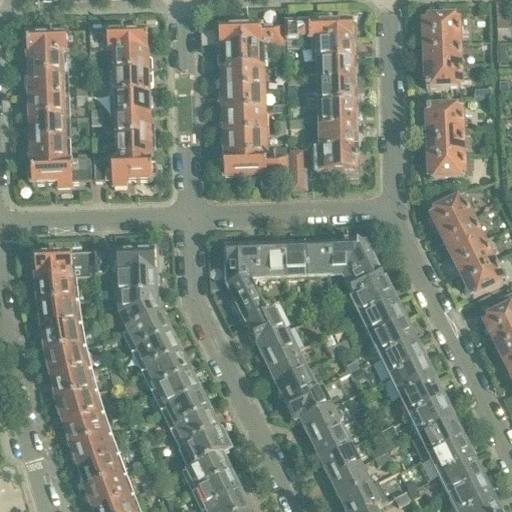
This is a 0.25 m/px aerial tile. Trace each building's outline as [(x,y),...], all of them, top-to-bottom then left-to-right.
[(509,19),(496,20),(497,33),(509,33),(509,19)] [(299,46),(316,45),(316,44),(353,43),(353,41),(356,41),(355,30),(353,30),(353,26),(351,26),(351,28),(337,28),(337,24),(321,25),(321,29),(298,29),(298,25),(286,26),(287,46),(299,46)] [(424,39),(424,48),(459,47),(459,46),(460,46),(460,40),(459,40),(458,24),(425,25),(425,39),(424,39)] [(220,51),(222,52),(262,51),(267,51),(275,50),(283,50),(282,30),(271,30),(271,35),(262,35),(261,27),(245,27),(246,31),(219,32),(219,34),(215,34),(216,49),(220,49),(220,51)] [(107,36),(89,37),(89,57),(96,57),(101,57),(148,55),(148,51),(152,51),(151,39),(148,39),(147,35),(122,35),(122,31),(107,32),(107,36)] [(28,60),(68,59),(68,57),(74,57),(75,58),(85,58),(85,37),(67,37),(67,33),(52,34),(52,38),(27,39),(27,43),(23,43),(23,55),(27,55),(27,60),(28,60)] [(316,44),(316,45),(317,67),(354,66),(354,64),(356,63),(358,61),(358,53),(356,52),(353,52),(353,43),(316,44)] [(426,58),(426,72),(460,71),(459,55),(460,55),(460,50),(459,50),(459,47),(424,48),(425,58),(426,58)] [(267,51),(262,51),(222,52),(222,60),(218,62),(219,70),(223,72),(223,74),(262,72),(267,72),(267,51)] [(148,55),(101,57),(101,58),(108,58),(108,65),(112,65),(113,78),(153,77),(153,65),(151,64),(148,64),(148,56),(148,55)] [(24,69),(24,81),(64,80),(64,67),(68,67),(68,59),(28,60),(28,67),(25,67),(24,69)] [(204,64),(204,73),(213,72),(213,64),(204,64)] [(317,67),(317,88),(355,88),(355,77),(357,76),(357,68),(354,67),(354,66),(317,67)] [(283,71),(275,71),(275,79),(283,79),(283,71)] [(460,71),(426,72),(427,93),(461,92),(460,71)] [(219,84),(220,97),(263,95),(262,72),(223,74),(223,82),(221,82),(219,84)] [(109,78),(109,100),(149,99),(149,90),(152,90),(153,88),(153,77),(113,78),(109,78)] [(29,94),(29,103),(69,102),(69,93),(65,93),(64,80),(24,81),(25,92),(26,94),(29,94)] [(287,81),(287,89),(300,89),(302,89),(301,80),(287,81)] [(499,86),(500,96),(508,96),(508,85),(499,86)] [(317,88),(318,110),(356,109),(355,107),(358,106),(358,97),(355,96),(355,88),(317,88)] [(296,89),(287,89),(288,101),(296,101),(296,97),(296,89)] [(87,92),(77,93),(77,101),(88,101),(87,92)] [(492,94),(474,94),(475,102),(492,101),(492,94)] [(224,119),(264,118),(263,95),(220,97),(220,107),(222,109),(224,109),(224,119)] [(110,113),(110,122),(150,121),(150,112),(152,109),(152,103),(149,100),(149,99),(109,100),(109,101),(113,100),(114,113),(110,113)] [(88,101),(77,101),(77,109),(88,108),(88,101)] [(30,123),(30,125),(70,124),(70,122),(66,122),(66,110),(70,110),(69,102),(29,103),(30,111),(27,113),(27,121),(30,123)] [(318,110),(318,131),(356,130),(356,121),(359,119),(359,111),(356,111),(356,109),(318,110)] [(428,115),(428,136),(462,135),(462,133),(463,133),(463,127),(462,127),(461,114),(428,115)] [(225,131),(225,141),(265,139),(264,118),(224,119),(220,121),(221,129),(225,131)] [(114,130),(115,143),(155,142),(155,130),(153,128),(150,129),(150,121),(110,122),(110,130),(114,130)] [(28,133),(26,135),(26,147),(67,145),(70,145),(70,124),(30,125),(30,132),(28,133)] [(289,125),(289,133),(301,133),(301,124),(289,125)] [(275,125),(276,138),(286,138),(285,125),(275,125)] [(318,131),(318,154),(357,153),(357,151),(360,149),(360,141),(357,140),(356,130),(318,131)] [(301,133),(289,133),(289,142),(301,141),(301,133)] [(428,150),(428,160),(463,159),(462,135),(428,136),(429,150),(428,150)] [(224,162),(224,164),(266,162),(266,160),(265,139),(225,141),(221,144),(222,152),(226,154),(226,162),(224,162)] [(111,157),(112,165),(152,163),(151,155),(154,155),(156,153),(155,142),(115,143),(115,157),(111,157)] [(67,145),(26,147),(27,158),(29,159),(31,159),(32,168),(71,167),(70,158),(67,158),(67,145)] [(357,153),(318,154),(318,155),(313,155),(313,166),(316,165),(317,178),(346,177),(346,181),(358,181),(357,153)] [(303,177),(302,155),(290,156),(292,197),(307,197),(306,177),(303,177)] [(266,162),(224,164),(220,164),(221,180),(225,180),(225,181),(249,181),(249,186),(267,185),(267,176),(276,176),(277,184),(288,184),(286,159),(274,160),(266,160),(266,162)] [(463,159),(428,160),(429,169),(430,169),(430,183),(464,182),(463,159)] [(112,165),(105,165),(94,166),(95,186),(106,186),(105,174),(112,174),(113,189),(127,189),(127,185),(153,184),(153,180),(157,180),(156,168),(152,168),(152,163),(112,165)] [(71,167),(32,168),(31,168),(31,172),(27,172),(28,184),(32,184),(32,188),(58,188),(58,192),(72,191),(72,187),(91,186),(91,165),(90,166),(78,166),(71,167)] [(158,192),(158,196),(161,198),(164,198),(167,195),(167,192),(164,190),(160,190),(158,192)] [(425,202),(438,199),(436,190),(423,192),(425,202)] [(437,232),(441,240),(472,224),(468,217),(462,204),(432,219),(438,232),(437,232)] [(446,248),(452,260),(482,245),(476,233),(477,232),(474,227),(473,227),(472,224),(441,240),(445,249),(446,248)] [(168,240),(158,241),(158,252),(169,251),(168,240)] [(457,273),(461,281),(492,265),(491,263),(492,263),(490,258),(489,258),(482,245),(452,260),(458,272),(457,273)] [(343,281),(344,283),(376,267),(372,260),(374,259),(370,249),(367,251),(366,248),(344,249),(344,246),(330,247),(331,282),(343,281)] [(309,283),(331,282),(330,247),(315,247),(315,250),(308,251),(309,283)] [(259,285),(286,284),(285,248),(269,249),(269,252),(258,252),(259,285)] [(286,284),(309,283),(308,251),(298,251),(298,248),(285,248),(286,284)] [(250,285),(259,285),(258,252),(246,253),(245,250),(233,250),(234,253),(227,254),(228,272),(224,272),(225,283),(228,283),(228,286),(245,286),(250,291),(253,291),(250,285)] [(95,281),(113,280),(116,280),(156,278),(156,277),(159,277),(158,262),(155,262),(155,260),(151,256),(133,257),(133,253),(119,254),(119,257),(94,258),(95,281)] [(96,283),(95,281),(94,258),(68,259),(67,257),(55,257),(55,260),(35,261),(35,263),(33,266),(33,273),(36,276),(37,287),(73,284),(83,283),(83,284),(96,283)] [(492,265),(461,281),(466,290),(467,289),(473,302),(503,287),(492,265)] [(344,283),(353,302),(384,287),(384,285),(386,284),(381,273),(379,274),(376,267),(344,283)] [(117,282),(118,303),(157,301),(156,290),(159,288),(159,281),(156,280),(156,278),(116,280),(113,280),(113,282),(117,282)] [(75,297),(73,284),(37,287),(38,296),(35,299),(36,306),(39,310),(76,306),(75,297)] [(267,319),(253,291),(250,291),(245,286),(228,286),(228,291),(234,303),(231,304),(243,327),(245,326),(246,329),(267,319)] [(351,303),(361,324),(395,307),(391,298),(391,291),(384,287),(353,302),(351,303)] [(108,294),(96,295),(97,302),(109,302),(108,294)] [(490,338),(494,347),(511,337),(511,297),(486,311),(492,322),(485,325),(491,338),(490,338)] [(118,320),(127,338),(162,321),(157,311),(160,309),(160,302),(157,301),(118,303),(118,320)] [(278,313),(278,314),(279,314),(292,312),(290,303),(276,306),(277,307),(278,313)] [(322,303),(316,309),(322,319),(331,315),(322,303)] [(77,313),(76,306),(39,310),(37,313),(38,322),(41,324),(43,335),(79,329),(77,313)] [(361,324),(370,343),(405,326),(404,325),(404,319),(399,315),(395,307),(361,324)] [(278,314),(267,319),(246,329),(250,337),(248,338),(254,349),(256,348),(257,350),(289,335),(279,314),(278,314)] [(127,338),(137,357),(171,340),(166,330),(169,327),(165,321),(162,321),(127,338)] [(326,328),(327,329),(331,338),(341,332),(337,323),(333,325),(326,328)] [(370,343),(380,363),(415,346),(410,337),(411,331),(405,328),(405,326),(370,343)] [(80,337),(79,329),(43,335),(44,345),(42,349),(43,355),(47,358),(83,351),(80,337)] [(321,343),(324,342),(331,338),(327,329),(317,334),(321,343)] [(289,335),(257,350),(267,370),(265,371),(265,372),(297,355),(304,351),(295,332),(289,335)] [(101,340),(103,349),(113,345),(108,337),(101,340)] [(499,355),(506,367),(511,364),(511,337),(494,347),(498,355),(499,355)] [(324,342),(334,362),(341,359),(331,338),(324,342)] [(137,357),(146,377),(181,360),(176,350),(178,347),(175,340),(171,340),(137,357)] [(380,363),(390,383),(424,366),(423,364),(424,358),(419,355),(415,346),(380,363)] [(87,366),(83,351),(47,358),(44,362),(46,371),(50,373),(52,383),(89,374),(87,366)] [(307,375),(297,355),(265,372),(267,371),(276,390),(276,391),(277,390),(307,375)] [(121,356),(115,359),(118,365),(124,362),(121,356)] [(115,359),(107,363),(109,370),(118,365),(115,359)] [(146,377),(156,396),(191,379),(186,369),(188,366),(185,360),(181,360),(146,377)] [(346,369),(350,377),(351,378),(359,374),(354,364),(346,369)] [(390,383),(400,403),(434,386),(430,377),(430,371),(425,367),(424,366),(390,383)] [(91,384),(89,374),(52,383),(55,393),(52,397),(54,404),(58,407),(95,396),(91,384)] [(359,374),(351,378),(354,385),(363,381),(359,374)] [(316,394),(307,375),(277,390),(286,409),(284,410),(284,411),(316,394)] [(111,381),(114,392),(125,386),(120,376),(111,381)] [(156,396),(165,415),(200,398),(195,388),(197,386),(194,379),(191,379),(156,396)] [(400,403),(409,422),(444,405),(443,403),(443,398),(438,394),(434,386),(400,403)] [(322,391),(316,394),(284,411),(286,410),(295,427),(300,424),(301,427),(332,411),(322,391)] [(99,411),(95,396),(58,407),(56,411),(58,418),(62,420),(65,430),(101,418),(99,411)] [(165,415),(175,435),(210,417),(205,408),(207,405),(204,398),(201,398),(200,398),(165,415)] [(116,403),(121,413),(130,408),(125,399),(116,403)] [(107,409),(111,417),(120,412),(116,404),(107,409)] [(409,422),(419,442),(454,425),(449,416),(449,410),(444,407),(444,405),(409,422)] [(366,412),(368,418),(378,413),(375,407),(366,412)] [(342,432),(332,411),(301,427),(312,447),(342,432)] [(352,418),(355,425),(366,419),(363,412),(352,418)] [(110,417),(113,426),(124,420),(121,413),(111,417),(110,417)] [(378,413),(368,418),(371,424),(381,419),(378,413)] [(175,435),(184,453),(219,435),(215,427),(217,424),(213,418),(210,417),(175,435)] [(103,424),(101,418),(65,430),(68,440),(66,444),(68,450),(73,453),(109,441),(103,424)] [(126,424),(130,432),(140,427),(136,419),(126,424)] [(366,419),(355,425),(358,432),(369,426),(366,419)] [(419,442),(428,461),(463,445),(462,443),(463,437),(458,434),(454,425),(419,442)] [(402,450),(393,430),(380,437),(390,456),(402,450)] [(352,451),(342,432),(312,447),(321,466),(352,451)] [(179,456),(189,475),(223,458),(224,459),(229,456),(225,447),(227,444),(224,438),(220,438),(219,435),(184,453),(179,456)] [(117,462),(109,441),(73,453),(71,457),(73,464),(77,466),(80,474),(117,462)] [(435,474),(439,481),(439,482),(440,481),(473,464),(469,455),(469,450),(464,446),(463,445),(428,461),(435,474)] [(135,447),(127,450),(129,456),(137,453),(135,447)] [(371,456),(374,464),(387,457),(383,450),(371,456)] [(361,471),(352,451),(321,466),(331,486),(361,471)] [(148,459),(152,467),(162,462),(158,454),(148,459)] [(387,457),(374,464),(378,471),(391,464),(387,457)] [(186,477),(196,496),(230,479),(226,470),(228,468),(224,459),(223,458),(189,475),(186,477)] [(121,474),(117,462),(80,474),(83,483),(81,487),(83,494),(87,495),(124,482),(121,474)] [(439,482),(449,501),(483,485),(482,482),(482,477),(478,473),(473,464),(439,482)] [(371,490),(361,471),(331,486),(341,506),(371,490)] [(196,496),(204,511),(213,511),(240,499),(236,490),(237,487),(234,481),(231,480),(230,479),(196,496)] [(156,482),(160,491),(165,488),(162,481),(161,480),(156,482)] [(105,511),(131,502),(124,482),(87,495),(86,500),(88,506),(92,508),(93,511),(105,511)] [(406,488),(410,496),(417,492),(413,485),(406,488)] [(449,501),(454,511),(477,511),(493,504),(489,495),(489,489),(484,486),(483,485),(449,501)] [(142,490),(145,497),(155,492),(153,486),(142,490)] [(371,490),(341,506),(343,511),(374,511),(381,509),(388,506),(379,487),(371,490)] [(391,496),(395,503),(399,500),(406,497),(404,490),(391,496)] [(417,492),(410,496),(413,502),(420,498),(417,492)] [(399,500),(395,503),(395,504),(397,503),(399,508),(409,503),(406,497),(399,500)] [(165,502),(169,509),(177,506),(173,498),(165,502)] [(213,511),(249,511),(247,507),(244,507),(240,499),(213,511)] [(133,508),(131,502),(105,511),(143,511),(141,506),(133,508)]
